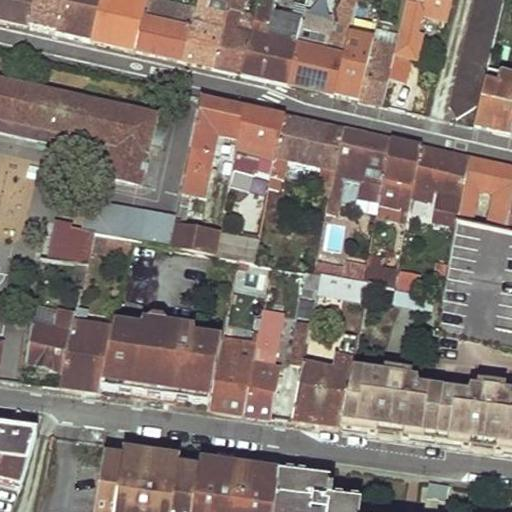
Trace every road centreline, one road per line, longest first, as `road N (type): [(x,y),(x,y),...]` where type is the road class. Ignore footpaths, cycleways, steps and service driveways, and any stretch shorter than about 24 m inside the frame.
road 1 (residential): [(0,37),(511,156)]
road 2 (residential): [(0,395),(511,470)]
